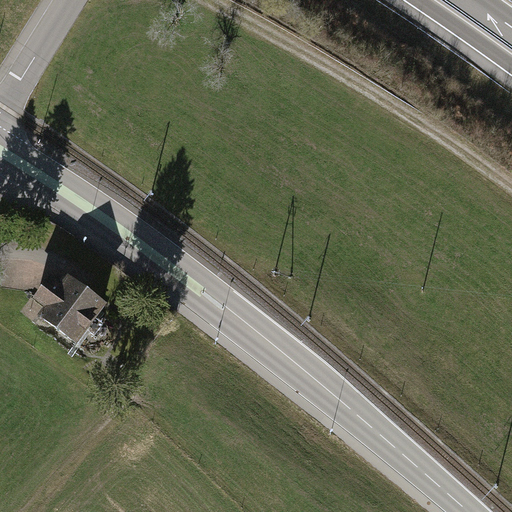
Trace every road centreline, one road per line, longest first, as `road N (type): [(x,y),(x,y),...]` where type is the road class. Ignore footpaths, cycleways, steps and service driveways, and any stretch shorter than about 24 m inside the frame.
road 1 (secondary): [(468,511),(216,297),(0,152)]
road 2 (track): [(205,0),(405,112),(511,187)]
road 3 (unclassified): [(71,0),(0,113)]
